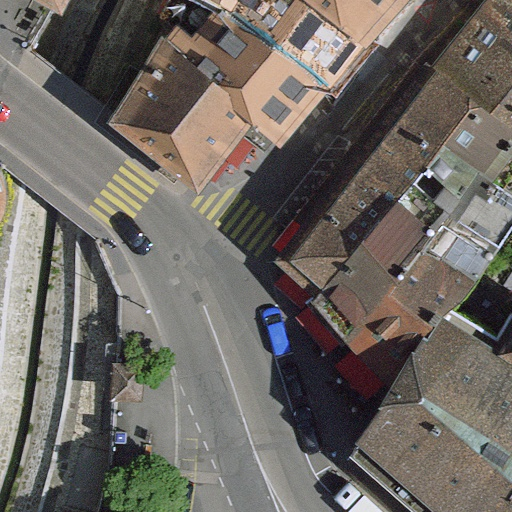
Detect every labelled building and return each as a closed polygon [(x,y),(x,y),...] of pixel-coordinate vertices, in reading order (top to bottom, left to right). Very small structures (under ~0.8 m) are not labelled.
[(233,0),(222,17),(182,61),(251,116),(278,139),(344,52),(282,0),(233,0)] [(233,0),(195,0),(222,17),(233,0)] [(273,256),(318,290),(386,210),(475,274),(511,213),(511,0),(483,0),(426,68),(273,256)] [(282,0),(344,52),(382,10),(369,0),(282,0)] [(369,0),(382,10),(392,0),(369,0)] [(110,117),(195,187),(251,116),(182,61),(157,44),(110,117)] [(0,228),(1,228),(8,216),(13,197),(10,176),(3,164),(0,161),(0,228)] [(392,382),(475,274),(386,210),(318,290),(308,301),(392,382)] [(392,382),(350,453),(419,511),(511,511),(511,213),(475,274),(392,382)]
